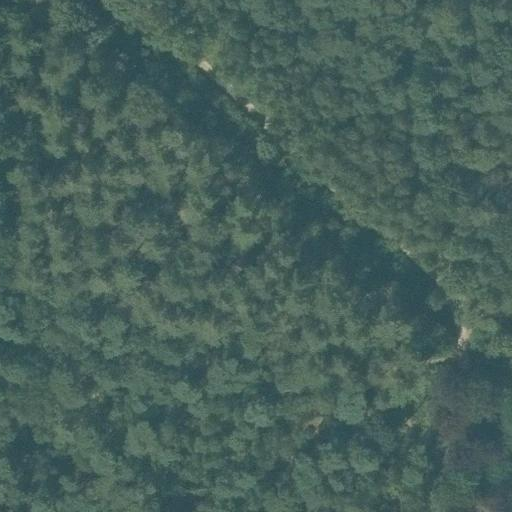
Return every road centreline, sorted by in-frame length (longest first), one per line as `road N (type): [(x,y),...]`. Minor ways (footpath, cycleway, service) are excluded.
road 1 (track): [(456,301),(415,255),(125,0)]
road 2 (track): [(456,511),(449,386),(456,301)]
